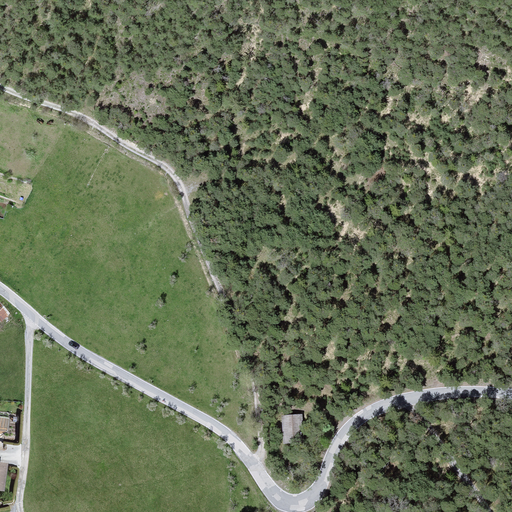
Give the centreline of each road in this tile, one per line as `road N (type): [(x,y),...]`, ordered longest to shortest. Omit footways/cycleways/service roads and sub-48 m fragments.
road 1 (unclassified): [(0,292),(92,359),(217,427),(289,507),(307,505),(353,423),(423,393),(511,398)]
road 2 (track): [(256,467),(248,358),(179,184),(163,164),(93,123),(0,85)]
